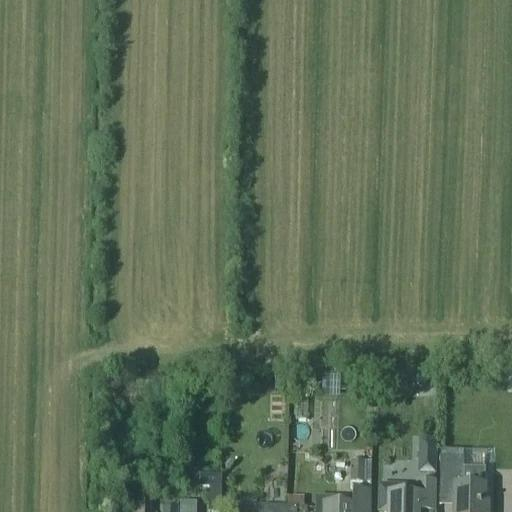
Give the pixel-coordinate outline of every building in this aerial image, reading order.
[(189,392),(188,403),(201,403),(202,393),(189,392)] [(340,400),(320,401),(321,427),(341,426),(340,400)] [(419,461),(435,462),(436,442),(424,441),(423,448),(419,448),(419,461)] [(453,511),(487,511),(488,506),(484,506),(485,489),(463,488),(464,453),(441,452),(439,500),(454,501),(453,511)] [(365,485),(365,465),(351,464),(351,484),(365,485)] [(208,511),(221,511),(221,478),(200,477),(200,490),(209,490),(208,511)] [(379,487),(378,511),(433,511),(435,483),(417,483),(416,499),(405,498),(405,488),(379,487)] [(122,488),(110,489),(110,500),(123,500),(122,488)] [(352,509),(340,509),(340,500),(315,499),(315,511),(368,511),(369,493),(352,493),(352,509)] [(180,511),(195,511),(196,503),(181,503),(180,511)]
